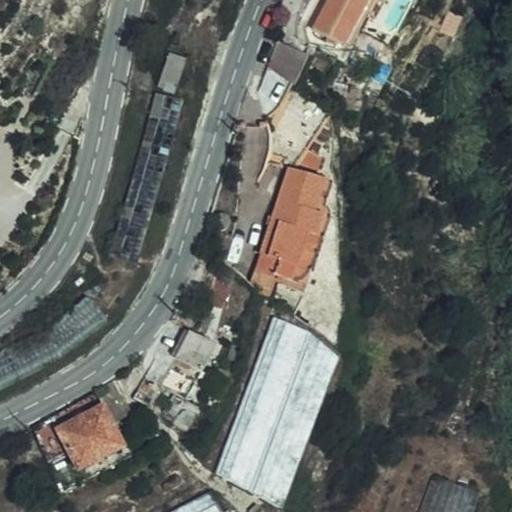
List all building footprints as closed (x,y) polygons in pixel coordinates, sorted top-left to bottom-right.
[(330,0),(314,30),(344,47),(372,0),(330,0)] [(308,55),(288,45),(277,78),(292,89),(308,55)] [(259,268),(264,271),(275,278),(299,235),(307,239),(317,220),(308,215),(324,187),(316,182),(325,157),(311,148),(298,170),(296,169),(251,247),(265,255),(259,268)] [(299,235),(275,278),(279,280),(285,281),(292,280),(296,277),(324,226),(325,223),(325,218),(322,211),(333,191),(324,187),(308,215),(317,220),(307,239),(299,235)] [(236,274),(253,287),(264,271),(259,268),(265,255),(251,247),(236,274)] [(270,320),(217,479),(287,502),(340,343),(270,320)] [(215,345),(173,330),(170,329),(137,395),(153,403),(159,392),(193,404),(215,345)] [(33,429),(46,463),(67,452),(77,471),(121,451),(95,393),(33,429)] [(468,511),(476,489),(435,476),(422,511),(468,511)]
